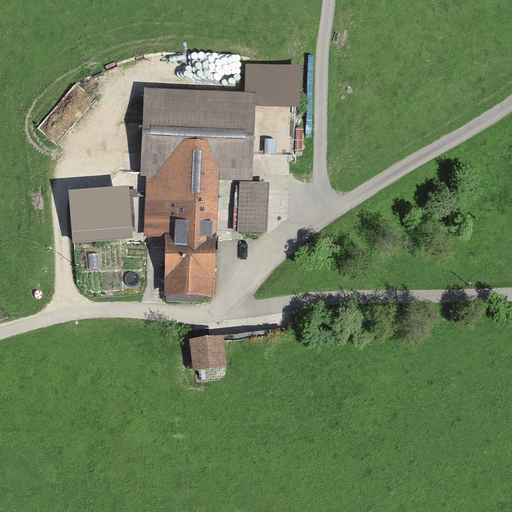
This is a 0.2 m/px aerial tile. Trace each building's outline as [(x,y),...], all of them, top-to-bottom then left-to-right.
[(247,66),(246,94),(254,94),(254,105),(299,107),(300,67),(247,66)] [(81,77),(42,121),(58,136),(97,92),(81,77)] [(246,94),(147,89),(142,176),(146,178),(142,236),(159,236),(158,298),(212,298),(214,180),(252,181),(254,105),(254,94),(246,94)] [(267,184),(240,184),(236,234),(264,235),(267,184)] [(136,239),(133,195),(73,198),(76,242),(136,239)] [(220,342),(190,344),(192,372),(222,370),(220,342)]
